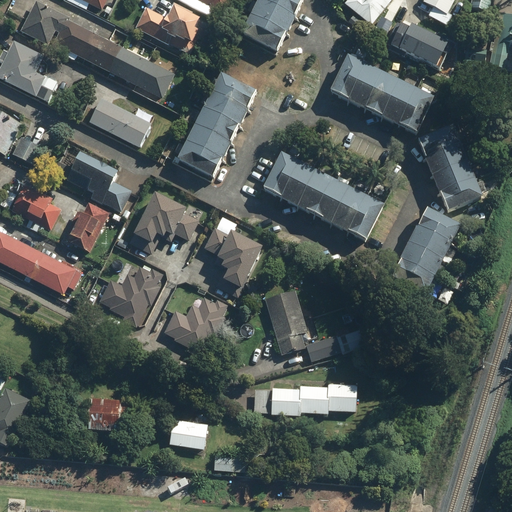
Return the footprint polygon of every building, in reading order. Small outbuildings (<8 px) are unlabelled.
[(68,0),(67,2),(86,14),(90,8),(102,15),(103,13),(110,17),(113,11),(107,7),(110,0),(68,0)] [(182,0),(227,23),(238,0),(182,0)] [(281,53),(305,3),(299,0),(257,0),(260,1),(244,36),(281,53)] [(348,0),(344,6),(372,29),(395,0),(348,0)] [(424,0),(422,4),(434,10),(429,19),(447,28),(448,26),(451,28),(454,22),(451,21),(453,18),(449,16),(457,0),(424,0)] [(473,0),(471,12),(496,17),(489,57),(466,53),(462,73),(487,77),(489,69),(506,72),(510,46),(511,46),(511,1),(503,0),(473,0)] [(35,5),(21,34),(49,48),(50,46),(162,102),(174,77),(62,21),(63,19),(35,5)] [(147,11),(136,31),(168,48),(169,46),(191,58),(195,49),(194,48),(201,35),(196,32),(201,23),(191,18),(193,15),(174,5),(166,21),(147,11)] [(370,40),(371,41),(384,48),(386,44),(392,47),(389,51),(398,55),(400,53),(436,72),(449,48),(413,28),(411,33),(401,28),(396,38),(376,28),(370,40)] [(0,66),(2,67),(0,70),(0,81),(37,101),(38,99),(48,105),(58,85),(38,74),(46,60),(14,44),(8,56),(4,54),(0,60),(0,66)] [(348,58),(329,94),(399,131),(400,130),(417,138),(436,102),(430,99),(432,95),(422,90),(420,94),(397,82),(399,79),(389,74),(387,78),(348,58)] [(221,79),(179,164),(214,182),(257,97),(221,79)] [(101,102),(89,125),(139,151),(151,128),(101,102)] [(0,157),(5,160),(8,155),(34,169),(43,152),(17,139),(23,128),(7,120),(9,118),(0,113),(0,157)] [(453,130),(419,144),(449,216),(483,202),(453,130)] [(283,156),(264,193),(366,245),(385,209),(381,207),(384,200),(373,195),(369,202),(315,174),(319,167),(308,162),(305,168),(296,164),(298,159),(290,155),(288,159),(283,156)] [(60,165),(55,175),(67,181),(66,182),(88,194),(89,193),(93,195),(91,199),(128,218),(131,214),(125,211),(133,195),(115,186),(120,177),(81,157),(73,172),(60,165)] [(7,193),(0,205),(0,207),(29,223),(25,229),(43,239),(45,234),(50,236),(62,214),(51,208),(54,203),(25,186),(18,199),(7,193)] [(155,196),(130,246),(153,257),(158,247),(154,245),(158,239),(165,243),(167,239),(174,242),(176,239),(189,246),(200,224),(185,217),(187,212),(155,196)] [(63,243),(90,255),(109,218),(88,207),(83,217),(78,214),(63,243)] [(393,282),(426,298),(461,230),(428,214),(393,282)] [(216,289),(238,300),(264,250),(234,235),(238,228),(222,220),(213,236),(210,235),(206,242),(209,243),(204,252),(219,260),(215,266),(226,271),(216,289)] [(0,265),(65,299),(69,291),(75,294),(83,279),(76,275),(77,274),(0,234),(0,265)] [(136,332),(148,308),(151,310),(161,290),(159,288),(164,278),(142,267),(135,280),(129,277),(124,288),(111,282),(99,305),(111,311),(110,313),(123,320),(121,324),(136,332)] [(265,303),(281,358),(306,351),(310,365),(364,350),(359,333),(338,339),(338,337),(305,346),(302,337),(308,335),(296,294),(265,303)] [(176,314),(164,336),(175,342),(174,344),(189,351),(188,354),(203,362),(215,339),(217,340),(227,321),(223,319),(228,309),(216,303),(214,308),(204,302),(199,311),(192,308),(186,319),(176,314)] [(256,393),(254,415),(272,417),(272,418),(302,420),(302,417),(329,418),(329,415),(356,417),(358,389),(329,387),(328,391),(300,390),(299,393),(273,392),(273,394),(256,393)] [(0,446),(8,450),(31,403),(6,390),(0,401),(0,446)] [(90,400),(87,434),(119,436),(119,425),(131,426),(133,404),(90,400)] [(175,422),(171,447),(205,453),(209,428),(175,422)] [(215,459),(214,474),(246,475),(246,460),(215,459)]
